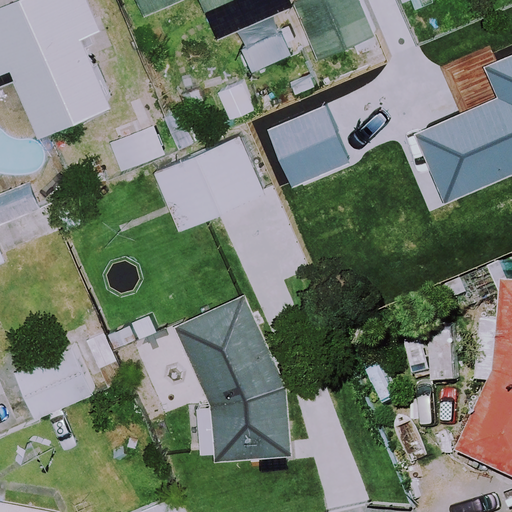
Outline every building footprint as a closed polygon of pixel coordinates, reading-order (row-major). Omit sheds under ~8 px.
[(11,0),(0,5),(0,86),(21,77),(46,134),(122,101),(93,36),(108,29),(95,0),(11,0)] [(148,0),(151,6),(164,0),(208,0),(212,9),(233,0),(235,0),(249,32),(285,17),(278,0),(148,0)] [(382,41),(364,0),(300,0),(328,64),(382,41)] [(420,131),(449,199),(511,171),(511,53),(490,63),(504,95),(420,131)] [(355,160),(328,92),(269,116),(296,184),(355,160)] [(269,191),(243,133),(160,171),(186,229),(269,191)] [(60,201),(0,229),(0,277),(79,240),(60,201)] [(511,275),(510,275),(507,317),(485,315),(480,383),(494,384),(466,453),(511,470),(511,275)] [(295,466),(295,452),(303,452),(314,435),(253,291),(182,322),(215,400),(215,403),(203,403),(205,456),(217,455),(261,454),(261,468),(295,466)] [(92,394),(72,346),(20,369),(40,416),(92,394)] [(75,511),(76,510),(0,496),(0,511),(75,511)] [(192,511),(188,498),(146,511),(192,511)]
